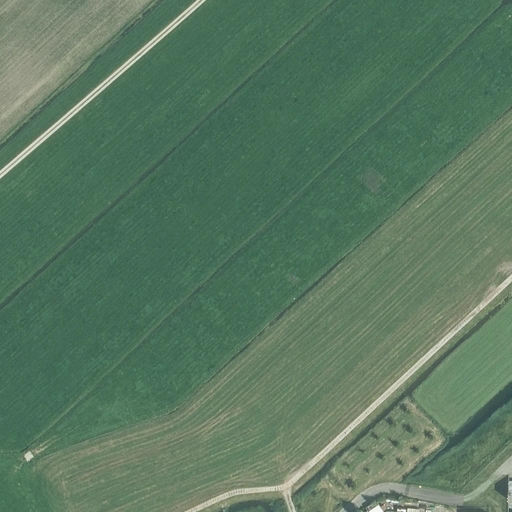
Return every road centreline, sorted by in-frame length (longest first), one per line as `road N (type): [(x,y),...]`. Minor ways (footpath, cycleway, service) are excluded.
road 1 (track): [(193,511),(227,496),(279,489),(511,277)]
road 2 (track): [(0,173),(198,0)]
